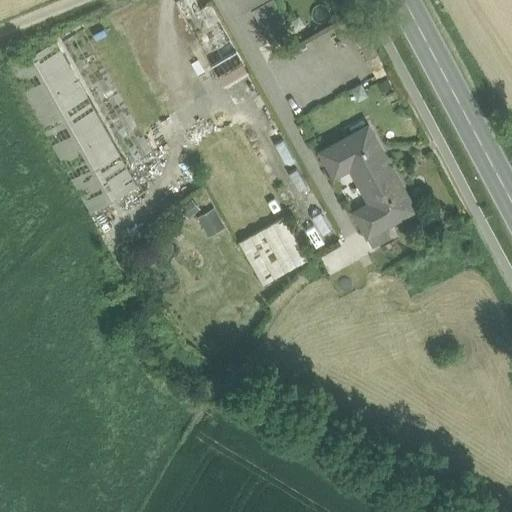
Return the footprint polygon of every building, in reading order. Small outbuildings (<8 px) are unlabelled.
[(237,51),(208,0),(178,0),(176,1),(212,66),(237,51)] [(243,9),(238,0),(220,0),(229,17),(243,9)] [(238,0),(243,9),(244,10),(261,0),(238,0)] [(273,0),(272,0),(253,10),(265,32),(285,21),(273,0)] [(173,138),(105,16),(62,41),(131,163),(173,138)] [(138,186),(56,40),(8,67),(90,213),(138,186)] [(415,208),(369,124),(320,151),(335,177),(350,169),(367,201),(353,209),(367,235),(385,225),(415,208)] [(201,211),(213,207),(208,192),(196,196),(201,211)] [(192,198),(181,205),(190,217),(200,210),(192,198)] [(198,214),(206,234),(226,226),(217,206),(198,214)] [(284,217),(240,242),(263,285),(308,260),(284,217)] [(392,236),(385,225),(367,235),(374,246),(392,236)] [(321,253),(327,269),(351,260),(345,244),(321,253)]
